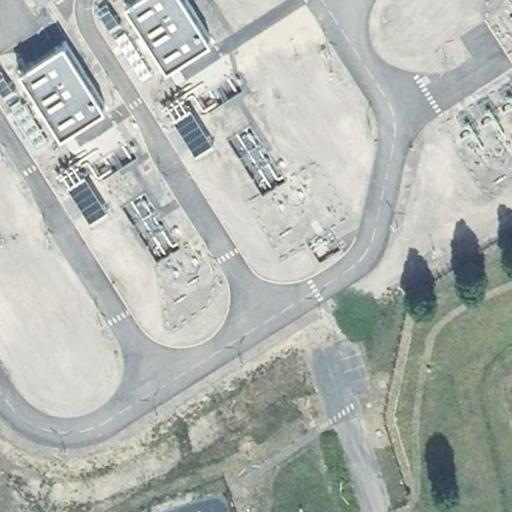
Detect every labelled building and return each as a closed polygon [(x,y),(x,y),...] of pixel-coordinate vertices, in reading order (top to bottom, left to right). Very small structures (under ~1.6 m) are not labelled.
[(212,37),(188,0),(134,0),(124,7),(163,68),(212,37)] [(107,104),(69,42),(20,72),(58,134),(107,104)] [(175,122),(193,157),(212,148),(194,113),(175,122)] [(256,190),(275,182),(253,128),(234,136),(256,190)] [(87,181),(69,190),(87,224),(106,215),(87,181)] [(149,259),(169,252),(149,196),(129,203),(149,259)]
